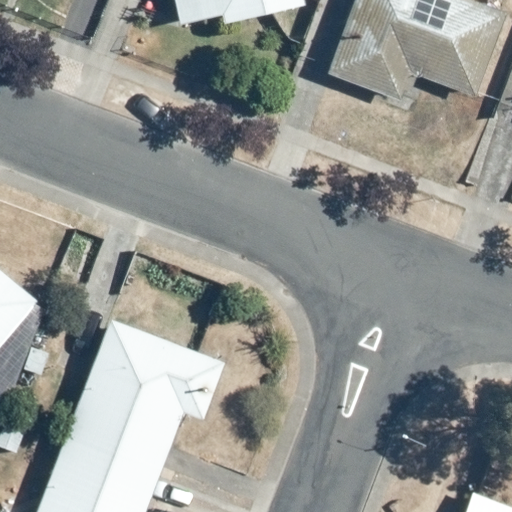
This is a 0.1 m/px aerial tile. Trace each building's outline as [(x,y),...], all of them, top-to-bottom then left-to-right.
[(319,2),(318,0),(173,0),(178,20),(219,11),(222,23),(319,2)] [(503,11),(472,0),(353,0),(327,73),(402,100),(413,73),(473,95),(503,11)] [(0,280),(35,234),(0,207),(0,280)] [(144,511),(222,300),(111,260),(24,498),(63,511),(144,511)] [(511,511),(511,501),(472,487),(464,484),(454,511),(511,511)]
